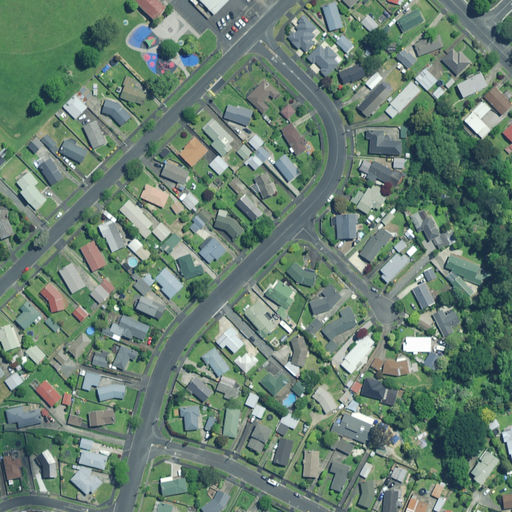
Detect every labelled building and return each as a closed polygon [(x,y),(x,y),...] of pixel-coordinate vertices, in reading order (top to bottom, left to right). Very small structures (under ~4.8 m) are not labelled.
[(133,0),(155,22),(169,9),(159,0),(133,0)] [(230,1),(229,0),(194,0),(213,18),(230,1)] [(359,0),(341,0),(350,9),(359,0)] [(336,2),(322,6),(329,32),(343,28),(336,2)] [(399,24),(397,25),(402,34),(423,23),(416,11),(397,21),(399,24)] [(378,25),(368,16),(361,24),(371,33),(378,25)] [(314,54),(321,61),(330,52),(324,45),(325,44),(306,24),(294,35),(313,55),(314,54)] [(390,31),(385,26),(378,33),(383,38),(390,31)] [(439,34),(414,43),(418,57),(444,48),(439,34)] [(353,47),(343,36),(336,43),(346,54),(353,47)] [(368,41),(362,47),(371,55),(377,49),(368,41)] [(417,61),(404,49),(396,58),(408,70),(417,61)] [(455,52),(453,50),(442,61),(457,76),(471,63),(457,49),(455,52)] [(338,72),(343,85),(351,82),(352,83),(366,78),(360,64),(338,72)] [(425,69),(414,79),(416,81),(414,83),(417,86),(419,84),(426,92),(437,81),(425,69)] [(469,79),(456,84),(463,98),(487,88),(480,71),(468,76),(469,79)] [(365,84),(372,91),(383,80),(375,73),(365,84)] [(119,94),(122,95),(120,99),(134,104),(135,103),(142,106),(147,94),(132,87),(135,79),(127,76),(123,85),(125,86),(124,90),(121,89),(119,94)] [(273,101),(279,95),(265,81),(246,98),(262,116),(270,109),(264,102),(270,97),(273,101)] [(399,114),(421,90),(411,81),(389,105),(391,106),(385,112),(393,119),(398,113),(399,114)] [(380,83),(372,91),(356,109),(367,119),(371,115),(373,117),(381,109),(379,107),(391,93),(380,83)] [(93,97),(83,87),(63,107),(75,120),(87,108),(84,105),(93,97)] [(444,93),(440,88),(432,95),(437,99),(444,93)] [(502,95),(494,88),(484,98),(502,116),(511,106),(511,105),(508,102),(511,98),(511,96),(506,91),(502,95)] [(119,104),(106,100),(101,113),(109,115),(121,127),(131,117),(119,104)] [(296,113),(287,104),(279,113),(288,121),(296,113)] [(239,109),(229,105),(224,118),(248,127),(253,112),(239,107),(239,109)] [(473,112),(484,123),(490,117),(487,113),(488,112),(480,105),(473,112)] [(484,123),(473,112),(464,121),(482,140),(491,131),(484,123)] [(233,140),(215,121),(204,131),(214,142),(211,145),(222,157),(232,148),(228,145),(233,140)] [(106,143),(96,122),(83,128),(93,149),(106,143)] [(288,149),(291,154),(294,153),(296,157),(308,150),(292,124),(281,131),(291,148),(288,149)] [(511,125),(503,135),(511,142),(504,150),(509,154),(511,152),(511,125)] [(384,132),(366,131),(366,139),(370,139),(369,154),(401,156),(402,143),(384,141),(384,132)] [(256,151),(261,147),(265,143),(255,133),(247,142),(256,151)] [(55,146),(57,145),(47,135),(41,140),(54,154),(59,150),(55,146)] [(209,150),(194,136),(183,147),(185,149),(179,155),(192,167),(209,150)] [(44,146),(36,138),(28,147),(35,154),(44,146)] [(88,152),(66,140),(62,147),(59,153),(81,164),(88,152)] [(251,153),(244,146),(237,153),(244,160),(251,153)] [(256,151),(253,155),(262,164),(270,156),(261,147),(256,151)] [(262,164),(253,155),(244,164),(247,167),(248,165),(255,171),(262,164)] [(285,155),(274,163),(289,183),(300,175),(285,155)] [(209,166),(219,176),(221,174),(224,176),(229,171),(227,169),(228,167),(218,157),(209,166)] [(44,162),(46,165),(41,168),(43,172),(42,172),(51,186),(63,178),(51,158),(44,162)] [(397,189),(404,174),(394,169),(393,171),(373,162),(365,158),(359,171),(369,175),(369,174),(376,177),(375,179),(397,189)] [(404,159),(394,159),(393,168),(404,169),(404,159)] [(189,173),(167,163),(161,176),(178,183),(176,188),(183,191),(185,185),(184,185),(189,173)] [(38,183),(29,173),(17,184),(23,191),(19,194),(35,212),(46,201),(34,187),(38,183)] [(275,194),(266,175),(254,180),(263,200),(275,194)] [(246,187),(236,177),(229,184),(239,194),(246,187)] [(169,195),(146,185),(140,199),(163,209),(169,195)] [(358,191),(350,205),(367,215),(372,207),(379,212),(387,199),(381,195),(384,191),(376,186),(375,188),(372,186),(370,189),(366,187),(362,194),(358,191)] [(199,203),(189,194),(180,202),(190,212),(199,203)] [(262,214),(245,196),(236,204),(254,223),(262,214)] [(145,239),(152,233),(148,229),(153,224),(142,213),(129,201),(119,211),(133,224),(131,226),(145,239)] [(184,210),(178,202),(171,207),(176,215),(184,210)] [(212,219),(203,209),(191,220),(194,223),(188,228),(196,235),(212,219)] [(227,213),(219,210),(214,228),(225,231),(234,240),(243,231),(232,220),(225,218),(227,213)] [(6,211),(0,212),(0,238),(0,240),(15,236),(6,211)] [(395,217),(390,213),(382,223),(386,227),(395,217)] [(443,240),(441,236),(430,218),(422,222),(417,213),(410,217),(418,233),(423,231),(429,242),(433,240),(436,245),(433,246),(437,252),(449,245),(446,239),(443,240)] [(359,231),(360,215),(336,214),(336,240),(357,241),(358,231),(359,231)] [(124,247),(112,221),(98,227),(103,238),(105,238),(112,253),(124,247)] [(170,233),(161,224),(152,232),(162,242),(170,233)] [(375,237),(373,236),(359,255),(371,263),(383,246),(385,247),(391,238),(396,239),(396,234),(388,233),(381,228),(375,237)] [(161,248),(169,256),(174,251),(173,250),(181,241),(174,234),(161,248)] [(227,251),(214,238),(199,254),(210,265),(215,259),(217,261),(227,251)] [(407,246),(401,240),(393,248),(399,253),(407,246)] [(106,265),(93,241),(78,248),(92,273),(106,265)] [(150,255),(141,246),(134,253),(143,262),(150,255)] [(195,268),(190,255),(177,259),(185,280),(204,273),(201,266),(195,268)] [(401,259),(397,255),(380,271),(384,275),(381,278),(387,284),(410,262),(404,256),(401,259)] [(482,283),(482,280),(488,282),(492,271),(486,269),(451,256),(446,269),(451,271),(450,272),(464,277),(463,279),(481,285),(482,283)] [(303,271),(296,264),(287,273),(297,283),(312,288),(316,275),(303,271)] [(85,287),(72,265),(59,272),(72,294),(85,287)] [(184,286),(166,268),(154,279),(163,288),(161,290),(170,299),(184,286)] [(436,278),(431,269),(423,273),(428,282),(436,278)] [(155,282),(146,273),(133,286),(144,297),(151,290),(149,287),(155,282)] [(459,278),(451,284),(465,301),(473,295),(459,278)] [(99,286),(109,295),(115,288),(106,279),(99,286)] [(294,291),(280,282),(269,298),(281,306),(276,314),(284,320),(287,316),(285,314),(294,301),(289,298),(294,291)] [(61,294),(51,283),(41,294),(48,301),(51,313),(65,310),(61,294)] [(313,315),(330,310),(331,310),(342,297),(330,283),(320,293),(325,298),(310,302),(313,315)] [(434,304),(424,284),(412,290),(422,310),(434,304)] [(109,295),(99,286),(90,295),(100,305),(109,295)] [(165,308),(142,297),(139,303),(133,300),(131,305),(137,308),(137,310),(159,320),(165,308)] [(266,309),(258,300),(243,314),(259,331),(257,333),(263,339),(276,327),(271,322),(270,323),(263,316),(269,310),(267,308),(266,309)] [(33,323),(35,325),(41,319),(39,317),(41,315),(27,302),(20,309),(24,313),(15,321),(25,331),(33,323)] [(88,316),(80,307),(72,314),(80,323),(88,316)] [(359,323),(351,311),(349,307),(331,318),(333,322),(321,329),(329,341),(359,323)] [(453,309),(441,315),(440,311),(432,315),(434,319),(443,338),(453,333),(451,328),(460,324),(453,309)] [(117,321),(115,325),(113,324),(111,330),(107,328),(103,335),(118,342),(121,336),(131,340),(133,337),(143,341),(149,328),(123,316),(120,323),(117,321)] [(59,328),(50,318),(45,323),(55,333),(59,328)] [(323,326),(316,319),(305,330),(312,338),(323,326)] [(5,352),(21,346),(14,329),(11,329),(10,326),(0,329),(0,342),(1,342),(5,352)] [(232,327),(221,337),(219,334),(214,339),(216,342),(222,349),(226,346),(234,354),(244,345),(236,336),(238,334),(232,327)] [(91,342),(83,334),(67,350),(76,358),(91,342)] [(370,347),(375,343),(366,335),(344,359),(345,360),(340,365),(351,375),(357,368),(356,367),(372,349),(370,347)] [(306,348),(303,338),(299,339),(291,341),(294,353),(291,365),(303,368),(306,356),(309,357),(310,350),(306,350),(306,348)] [(431,339),(406,338),(406,343),(403,343),(403,352),(413,353),(413,355),(417,355),(417,352),(430,353),(431,339)] [(338,348),(331,341),(324,348),(331,355),(338,348)] [(45,357),(34,345),(25,353),(37,365),(45,357)] [(139,354),(121,346),(113,366),(124,371),(130,359),(135,362),(139,354)] [(230,369),(215,348),(202,358),(207,365),(209,364),(218,378),(230,369)] [(69,358),(62,351),(54,358),(61,366),(69,358)] [(109,355),(95,351),(91,365),(105,369),(109,355)] [(441,358),(431,352),(423,365),(434,371),(441,358)] [(251,359),(246,354),(241,359),(239,357),(234,362),(246,374),(258,361),(253,357),(251,359)] [(20,359),(16,355),(10,360),(13,365),(20,359)] [(396,359),(396,362),(394,362),(392,362),(390,361),(388,361),(386,360),(384,360),(382,359),(380,358),(378,357),(376,355),(369,366),(382,375),(399,377),(410,374),(406,360),(405,361),(405,359),(396,359)] [(302,374),(289,362),(284,367),(298,379),(302,374)] [(287,385),(290,382),(281,373),(276,378),(270,372),(260,382),(275,397),(287,385)] [(23,383),(16,373),(4,381),(11,391),(23,383)] [(100,377),(86,373),(82,389),(90,391),(91,385),(98,387),(100,377)] [(213,392),(195,376),(190,382),(192,384),(188,389),(204,403),(213,392)] [(397,394),(385,391),(386,387),(380,386),(381,382),(366,378),(361,395),(380,400),(379,403),(393,407),(397,394)] [(62,399),(46,381),(35,391),(51,408),(62,399)] [(307,389),(299,382),(291,390),(299,398),(307,389)] [(362,385),(355,382),(351,391),(357,394),(362,385)] [(217,391),(225,394),(223,398),(229,401),(234,398),(237,391),(220,384),(217,391)] [(323,384),(320,387),(312,397),(318,402),(326,415),(337,408),(329,395),(326,392),(329,389),(323,384)] [(125,387),(112,386),(97,389),(100,402),(114,398),(123,400),(125,387)] [(355,398),(348,391),(339,400),(345,407),(355,398)] [(254,409),(256,405),(259,397),(250,393),(245,405),(254,409)] [(71,396),(63,394),(61,405),(69,407),(71,396)] [(359,404),(352,401),(348,409),(354,412),(359,404)] [(256,405),(254,409),(251,415),(261,419),(265,409),(256,405)] [(6,410),(8,424),(3,425),(5,434),(19,431),(19,428),(41,424),(38,410),(24,413),(23,407),(6,410)] [(199,407),(180,408),(181,417),(185,417),(186,431),(199,430),(198,418),(200,417),(199,407)] [(241,411),(227,409),(223,437),(238,439),(241,411)] [(114,424),(112,410),(89,413),(90,427),(114,424)] [(351,416),(345,414),(329,449),(335,451),(336,449),(351,456),(355,447),(362,450),(366,440),(370,442),(376,429),(372,427),(375,420),(356,412),(355,414),(352,413),(351,416)] [(300,420),(285,413),(275,432),(285,437),(289,427),(295,430),(300,420)] [(82,419),(69,416),(68,425),(80,428),(82,419)] [(217,420),(210,417),(205,429),(212,432),(217,420)] [(499,426),(496,420),(487,425),(491,431),(499,426)] [(272,429),(258,423),(247,448),(261,454),(272,429)] [(506,443),(508,455),(511,455),(511,461),(511,424),(506,426),(506,428),(503,428),(504,433),(502,433),(504,443),(506,443)] [(83,450),(91,452),(94,441),(82,437),(79,449),(83,450)] [(293,441),(280,438),(274,464),(287,467),(293,441)] [(493,453),(486,449),(478,460),(479,461),(468,477),(481,486),(499,461),(491,455),(493,453)] [(91,452),(83,450),(79,464),(104,471),(107,457),(91,452)] [(56,464),(48,451),(38,456),(43,467),(44,479),(56,478),(56,464)] [(319,452),(305,451),(303,477),(317,478),(319,452)] [(13,456),(3,458),(7,481),(21,478),(19,468),(23,467),(22,459),(14,461),(13,456)] [(373,466),(366,462),(360,474),(366,478),(373,466)] [(349,468),(333,463),(330,472),(336,474),(331,490),(342,493),(349,468)] [(407,471),(394,465),(389,477),(402,483),(407,471)] [(91,470),(81,467),(80,471),(71,481),(87,496),(90,492),(92,494),(101,484),(95,478),(90,477),(91,470)] [(185,478),(160,482),(163,496),(187,492),(185,478)] [(370,509),(375,495),(373,480),(360,482),(362,493),(358,504),(370,509)] [(445,485),(441,483),(439,486),(437,485),(431,495),(438,499),(445,485)] [(221,489),(200,508),(204,511),(216,511),(230,500),(221,489)] [(511,511),(511,491),(501,492),(502,510),(511,510),(511,511)] [(397,492),(385,492),(383,511),(396,511),(397,507),(402,507),(402,500),(396,499),(397,492)] [(426,511),(429,504),(411,498),(406,511),(426,511)] [(439,511),(445,502),(439,499),(433,510),(436,511),(439,511)] [(157,501),(153,511),(178,511),(180,507),(157,501)]
